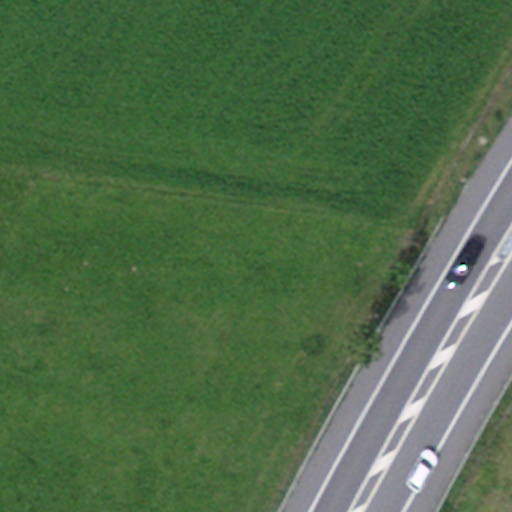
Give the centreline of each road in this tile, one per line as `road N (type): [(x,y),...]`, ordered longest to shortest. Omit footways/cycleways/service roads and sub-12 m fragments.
road 1 (trunk): [(511,191),(336,511)]
road 2 (trunk): [(375,511),(511,286)]
